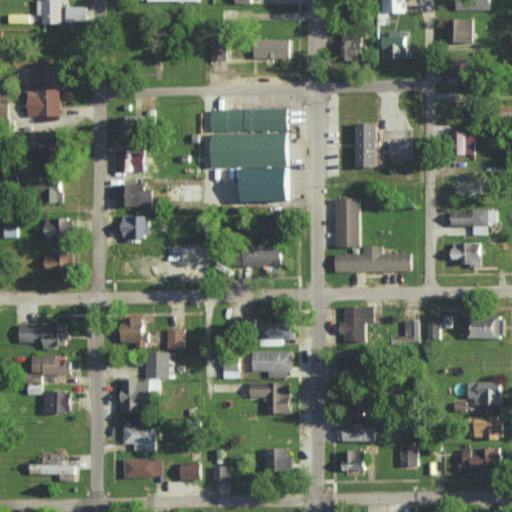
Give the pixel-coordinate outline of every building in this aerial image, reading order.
[(62,23),(61,0),(37,0),(38,15),(43,15),(43,23),(62,23)] [(407,11),(406,0),(383,0),(384,12),(407,11)] [(456,0),(457,9),(490,9),(490,0),(456,0)] [(88,5),(67,6),(67,22),(88,21),(88,5)] [(473,41),(475,19),(452,18),(451,40),(473,41)] [(345,59),(364,59),(363,31),(344,31),(345,59)] [(406,57),(406,31),(384,32),(384,58),(406,57)] [(255,56),(291,57),(291,38),(256,37),(255,56)] [(212,59),(227,59),(228,40),(212,39),(212,59)] [(62,115),(61,66),(32,66),(33,88),(29,88),(29,115),(62,115)] [(445,83),(468,83),(469,67),(445,66),(445,83)] [(9,102),(0,101),(0,118),(9,119),(9,102)] [(289,129),(288,107),(212,108),(213,130),(289,129)] [(121,139),(142,139),(141,114),(120,115),(121,139)] [(379,165),(379,121),(358,121),(358,165),(379,165)] [(476,132),(456,131),(455,152),(475,153),(476,132)] [(243,166),(290,165),(289,132),(242,132),(243,166)] [(31,150),(66,149),(66,135),(31,136),(31,150)] [(146,148),(123,148),(123,154),(120,154),(120,170),(145,170),(146,148)] [(243,167),(244,201),(291,199),(290,166),(243,167)] [(464,182),(453,183),(453,196),(491,195),(491,176),(464,177),(464,182)] [(41,202),(63,201),(63,179),(40,179),(41,202)] [(153,205),(153,189),(144,189),(145,183),(117,182),(117,204),(153,205)] [(361,245),(360,196),(336,197),(336,246),(361,245)] [(489,234),(489,220),(497,221),(497,210),(453,209),(452,224),(474,224),(474,234),(489,234)] [(123,236),(148,237),(149,214),(124,214),(123,236)] [(47,217),(47,239),(70,238),(69,217),(47,217)] [(265,235),(280,235),(281,219),(265,219),(265,235)] [(463,258),(463,265),(482,264),(482,241),(453,242),(453,258),(463,258)] [(412,269),(412,251),(384,252),(384,244),(364,245),(364,252),(336,253),(337,271),(412,269)] [(282,265),(282,245),(244,245),(244,265),(282,265)] [(58,268),(58,273),(73,272),(73,250),(47,251),(47,268),(58,268)] [(228,251),(227,263),(243,264),(244,252),(228,251)] [(118,252),(118,272),(145,273),(145,253),(118,252)] [(375,321),(375,305),(345,305),(346,321),(343,321),(343,340),(367,340),(367,321),(375,321)] [(502,337),(502,316),(464,315),(464,337),(502,337)] [(137,346),(146,347),(147,317),(123,316),(123,341),(137,341),(137,346)] [(294,339),(294,319),(262,318),(262,337),(294,339)] [(417,340),(417,319),(405,318),(405,340),(417,340)] [(439,321),(428,322),(428,339),(440,338),(439,321)] [(66,347),(67,323),(21,322),(21,341),(44,342),(44,346),(66,347)] [(168,347),(185,347),(186,328),(168,328),(168,347)] [(270,376),(292,377),(292,351),(254,350),(254,370),(270,370),(270,376)] [(170,351),(148,351),(148,378),(123,378),(122,412),(149,412),(150,388),(161,388),(161,377),(170,377),(170,351)] [(365,370),(365,353),(346,352),(346,369),(365,370)] [(33,373),(67,373),(67,355),(34,355),(33,373)] [(225,377),(240,377),(240,360),(224,361),(225,377)] [(471,381),(472,404),(504,403),(503,380),(471,381)] [(267,397),(266,412),(291,413),(292,382),(252,381),(251,396),(267,397)] [(73,390),(45,389),(45,412),(72,412),(73,390)] [(504,437),(505,416),(476,416),(476,437),(504,437)] [(135,449),(156,449),(156,422),(124,423),(125,442),(135,442),(135,449)] [(376,440),(375,423),(339,424),(340,440),(376,440)] [(401,464),(417,465),(417,444),(402,444),(401,464)] [(266,448),(266,470),(290,469),(289,447),(266,448)] [(464,448),(465,468),(502,467),(502,447),(464,448)] [(367,449),(345,449),(345,469),(367,468),(367,449)] [(126,476),(163,476),(162,457),(126,457),(126,476)] [(182,478),(201,478),(202,462),(182,462),(182,478)] [(76,464),(31,463),(30,473),(61,474),(60,480),(76,480),(76,464)] [(230,465),(214,465),(214,483),(230,482),(230,465)]
